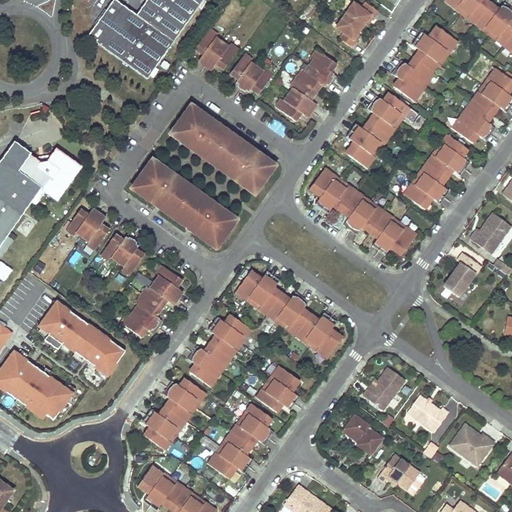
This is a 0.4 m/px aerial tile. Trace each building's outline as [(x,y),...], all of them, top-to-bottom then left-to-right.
[(201,0),(146,0),(135,16),(114,0),(87,38),(146,80),(172,42),(199,4),(201,0)] [(458,4),(465,9),(471,0),(446,0),(444,3),(454,11),(458,4)] [(486,0),(471,0),(465,9),(471,14),(466,20),(474,26),(492,4),(486,0)] [(344,15),(336,26),(343,32),(339,38),(352,47),(360,36),(358,33),(366,22),(369,24),(378,12),(365,2),(360,8),(352,3),(344,15)] [(498,9),(492,4),(474,26),(482,31),(486,26),(492,30),(509,8),(503,3),(498,9)] [(458,4),(454,11),(460,16),(465,9),(458,4)] [(499,36),(494,41),(503,48),(511,35),(511,19),(511,17),(511,9),(509,8),(492,30),(499,36)] [(465,9),(460,16),(466,20),(471,14),(465,9)] [(486,26),(482,31),(487,36),(492,30),(486,26)] [(435,27),(427,37),(421,33),(417,39),(441,56),(445,50),(452,55),(460,44),(435,27)] [(207,33),(215,39),(219,35),(210,29),(207,33)] [(492,30),(487,36),(494,41),(499,36),(492,30)] [(201,57),(198,62),(211,71),(214,67),(222,72),(235,53),(226,47),(221,43),(215,39),(207,33),(194,52),(201,57)] [(511,53),(511,50),(511,35),(503,48),(511,53)] [(412,45),(418,50),(412,58),(437,76),(442,68),(436,63),(441,56),(417,39),(412,45)] [(226,47),(235,53),(238,49),(230,43),(226,47)] [(311,61),(317,52),(312,49),(306,57),(311,61)] [(445,50),(441,56),(447,61),(452,55),(445,50)] [(305,118),(314,105),(310,101),(321,86),(325,89),(335,76),(330,73),(335,65),(317,52),(311,61),(303,72),(297,80),(292,87),(291,89),(283,100),(277,109),(295,122),(301,114),(305,118)] [(242,59),(251,65),(254,60),(245,54),(242,59)] [(436,63),(442,68),(447,61),(441,56),(436,63)] [(406,66),(401,61),(397,68),(420,85),(425,79),(431,83),(437,76),(412,58),(406,66)] [(236,83),(233,87),(246,97),(250,92),(257,97),(270,79),(262,73),(256,69),(251,65),(242,59),(229,77),(236,83)] [(262,73),(270,79),(274,74),(265,68),(262,73)] [(398,79),(392,87),(416,104),(421,97),(415,92),(420,85),(397,68),(392,74),(398,79)] [(292,77),(297,80),(303,72),(298,69),(292,77)] [(486,79),(491,83),(487,89),(511,106),(511,103),(511,97),(509,95),(511,91),(511,81),(494,69),(486,79)] [(291,89),(292,87),(297,80),(292,77),(286,86),(291,89)] [(425,79),(420,85),(426,90),(431,83),(425,79)] [(486,79),(482,85),(487,89),(491,83),(486,79)] [(415,92),(421,97),(426,90),(420,85),(415,92)] [(481,96),(487,89),(482,85),(476,93),(481,96)] [(481,96),(476,93),(471,100),(493,117),(500,109),(505,113),(511,106),(487,89),(481,96)] [(383,101),(376,97),(372,103),(396,120),(400,114),(406,118),(411,110),(388,93),(383,101)] [(103,103),(94,97),(90,103),(98,108),(103,103)] [(277,109),(283,100),(278,97),(272,105),(277,109)] [(465,108),(470,111),(466,117),(490,135),(494,128),(488,124),(493,117),(471,100),(465,108)] [(367,110),(373,114),(367,122),(391,138),(396,131),(391,127),(396,120),(372,103),(367,110)] [(183,128),(178,125),(170,136),(196,154),(202,146),(210,152),(207,156),(223,167),(226,163),(235,169),(229,178),(254,196),(260,186),(254,181),(262,170),(269,175),(276,165),(251,147),(247,145),(245,149),(217,129),(219,125),(217,124),(191,105),(184,116),(189,119),(183,128)] [(465,108),(461,114),(466,117),(470,111),(465,108)] [(176,124),(178,125),(183,128),(189,119),(184,116),(183,114),(176,124)] [(400,114),(396,120),(401,124),(406,118),(400,114)] [(460,124),(466,117),(461,114),(456,121),(460,124)] [(484,142),(490,135),(466,117),(460,124),(456,121),(450,129),(474,145),(479,138),(484,142)] [(391,127),(396,131),(401,124),(396,120),(391,127)] [(362,129),(356,126),(351,132),(375,149),(380,143),(385,146),(391,138),(367,122),(362,129)] [(247,145),(219,125),(217,129),(245,149),(247,145)] [(352,142),(345,153),(368,170),(376,159),(371,155),(375,149),(351,132),(346,138),(352,142)] [(440,142),(445,146),(441,152),(464,169),(469,163),(463,158),(469,151),(446,135),(440,142)] [(441,152),(445,146),(440,142),(436,148),(441,152)] [(375,149),(380,153),(385,146),(380,143),(375,149)] [(0,178),(1,179),(0,179),(0,257),(12,241),(4,236),(30,200),(36,205),(45,192),(57,201),(82,166),(56,147),(49,158),(37,159),(24,150),(15,144),(0,165),(0,178)] [(202,146),(196,154),(229,178),(235,169),(226,163),(223,167),(207,156),(210,152),(202,146)] [(436,159),(441,152),(436,148),(431,155),(436,159)] [(371,155),(376,159),(380,153),(375,149),(371,155)] [(436,159),(431,155),(425,163),(448,179),(454,172),(460,176),(464,169),(441,152),(436,159)] [(144,182),(139,178),(131,189),(155,206),(159,209),(161,205),(190,226),(187,229),(190,231),(215,248),(222,239),(217,235),(224,225),(229,229),(236,219),(210,200),(205,208),(197,203),(201,199),(183,186),(180,191),(174,186),(179,178),(153,159),(145,169),(151,173),(144,182)] [(419,171),(425,175),(420,182),(444,199),(449,192),(442,187),(448,179),(425,163),(419,171)] [(144,168),(137,177),(139,178),(144,182),(151,173),(145,169),(144,168)] [(326,168),(309,191),(320,199),(316,205),(322,209),(340,185),(333,180),(336,176),(326,168)] [(254,181),(260,186),(263,187),(271,176),(269,175),(262,170),(254,181)] [(420,182),(425,175),(419,171),(414,178),(420,182)] [(333,180),(340,185),(343,181),(336,176),(333,180)] [(210,200),(179,178),(174,186),(180,191),(183,186),(201,199),(197,203),(205,208),(210,200)] [(415,188),(420,182),(414,178),(410,184),(415,188)] [(511,178),(500,195),(511,203),(511,178)] [(349,185),(343,181),(340,185),(346,190),(349,185)] [(410,184),(402,195),(426,211),(433,201),(439,205),(444,199),(420,182),(415,188),(410,184)] [(346,190),(340,185),(322,209),(328,214),(333,208),(341,214),(357,191),(349,185),(346,190)] [(362,201),(364,197),(357,191),(341,214),(348,219),(343,225),(351,230),(368,206),(362,201)] [(362,201),(368,206),(371,202),(364,197),(362,201)] [(368,206),(375,210),(377,207),(371,202),(368,206)] [(161,205),(159,209),(187,229),(190,226),(161,205)] [(377,207),(375,210),(368,206),(351,230),(357,234),(361,228),(369,234),(385,212),(377,207)] [(68,229),(77,235),(82,239),(98,215),(92,211),(89,216),(81,210),(68,229)] [(390,222),(392,218),(385,212),(369,234),(378,240),(373,246),(380,251),(396,227),(390,222)] [(105,221),(98,215),(82,239),(88,243),(96,249),(110,231),(102,225),(105,221)] [(476,236),(471,242),(493,258),(511,230),(494,217),(479,238),(476,236)] [(390,222),(396,227),(399,223),(392,218),(390,222)] [(396,227),(403,232),(406,228),(399,223),(396,227)] [(222,239),(224,240),(231,230),(229,229),(224,225),(217,235),(222,239)] [(406,228),(403,232),(396,227),(380,251),(386,255),(390,249),(400,257),(415,235),(406,228)] [(77,235),(68,229),(65,233),(73,240),(77,235)] [(103,254),(111,260),(117,264),(134,241),(127,236),(124,241),(116,235),(103,254)] [(64,239),(56,255),(65,260),(73,244),(64,239)] [(140,246),(134,241),(117,264),(123,268),(131,274),(144,256),(137,250),(140,246)] [(96,249),(88,243),(85,248),(93,254),(96,249)] [(108,265),(111,260),(103,254),(100,258),(108,265)] [(458,266),(442,287),(457,298),(479,268),(461,256),(455,264),(458,266)] [(494,266),(508,276),(511,270),(511,268),(499,259),(494,266)] [(0,260),(0,278),(4,282),(13,269),(0,260)] [(45,265),(38,261),(33,269),(40,273),(45,265)] [(159,277),(165,269),(160,265),(154,274),(159,277)] [(131,274),(123,268),(119,272),(128,279),(131,274)] [(130,317),(124,326),(143,339),(149,332),(153,335),(163,322),(158,318),(169,303),(174,306),(183,293),(178,290),(184,282),(165,269),(159,277),(155,283),(150,289),(144,297),(138,306),(134,312),(130,317)] [(251,271),(234,294),(244,302),(248,296),(255,301),(272,277),(266,272),(261,279),(251,271)] [(117,274),(112,287),(119,290),(124,277),(117,274)] [(274,288),(279,282),(272,277),(255,301),(262,306),(258,311),(266,317),(282,294),(274,288)] [(144,297),(150,289),(146,285),(140,294),(144,297)] [(295,293),(290,299),(282,294),(266,317),(273,322),(277,316),(284,322),(301,298),(295,293)] [(144,297),(140,294),(134,303),(138,306),(144,297)] [(248,296),(244,302),(251,306),(255,301),(248,296)] [(303,309),(308,303),(301,298),(284,322),(291,327),(287,332),(296,338),(312,316),(311,315),(303,309)] [(255,301),(251,306),(258,311),(262,306),(255,301)] [(123,351),(73,317),(63,331),(57,327),(59,324),(60,325),(66,317),(65,317),(67,313),(54,303),(36,327),(46,335),(42,341),(55,351),(60,344),(83,360),(90,350),(92,352),(91,353),(98,358),(92,367),(106,376),(123,351)] [(323,313),(318,320),(312,316),(296,338),(301,342),(306,337),(313,342),(331,318),(323,313)] [(124,326),(130,317),(126,314),(120,323),(124,326)] [(223,322),(217,318),(213,324),(236,341),(240,335),(246,338),(251,331),(228,315),(223,322)] [(277,316),(273,322),(280,327),(284,322),(277,316)] [(331,329),(336,322),(331,318),(313,342),(319,346),(315,352),(327,361),(344,338),(331,329)] [(291,327),(284,322),(280,327),(287,332),(291,327)] [(207,331),(214,336),(209,343),(231,359),(236,352),(231,348),(236,341),(213,324),(207,331)] [(0,349),(11,335),(0,326),(0,349)] [(240,335),(236,341),(242,345),(246,338),(240,335)] [(306,337),(301,342),(309,348),(313,342),(306,337)] [(231,348),(236,352),(242,345),(236,341),(231,348)] [(313,342),(309,348),(315,352),(319,346),(313,342)] [(203,351),(197,346),(192,353),(216,369),(220,363),(226,367),(231,359),(209,343),(203,351)] [(53,420),(72,393),(33,366),(32,365),(20,382),(14,378),(26,361),(13,352),(0,369),(0,388),(2,390),(43,419),(46,415),(53,420)] [(212,376),(216,369),(192,353),(188,359),(194,363),(188,371),(211,387),(217,379),(212,376)] [(220,363),(216,369),(221,373),(226,367),(220,363)] [(270,377),(275,380),(270,387),(295,404),(299,398),(293,393),(300,383),(278,367),(270,377)] [(216,369),(212,376),(217,379),(221,373),(216,369)] [(381,411),(402,382),(385,369),(374,381),(372,380),(360,396),(381,411)] [(275,380),(270,377),(265,384),(270,387),(275,380)] [(178,387),(172,383),(167,389),(191,406),(195,400),(200,402),(205,395),(183,379),(178,387)] [(265,384),(261,390),(265,393),(270,387),(265,384)] [(290,411),(295,404),(270,387),(265,393),(261,390),(255,398),(277,414),(283,406),(290,411)] [(163,395),(168,400),(163,408),(186,423),(191,416),(186,412),(191,406),(167,389),(163,395)] [(436,411),(417,398),(405,414),(431,434),(446,415),(438,409),(436,411)] [(195,400),(191,406),(196,409),(200,402),(195,400)] [(244,411),(250,415),(245,422),(270,439),(274,433),(267,426),(272,420),(249,404),(244,411)] [(191,406),(186,412),(191,416),(196,409),(191,406)] [(157,416),(151,411),(147,417),(170,435),(175,428),(180,431),(186,423),(163,408),(157,416)] [(250,415),(244,411),(240,418),(245,422),(250,415)] [(354,415),(344,429),(360,441),(358,444),(357,446),(370,455),(382,438),(369,428),(370,426),(354,415)] [(143,436),(166,452),(171,444),(166,440),(170,435),(147,417),(142,424),(148,428),(143,436)] [(235,424),(240,428),(245,422),(240,418),(235,424)] [(240,428),(235,424),(229,432),(252,448),(258,441),(265,445),(270,439),(245,422),(240,428)] [(477,437),(464,427),(449,447),(475,467),(491,444),(479,434),(477,437)] [(175,428),(170,435),(175,438),(180,431),(175,428)] [(360,441),(344,429),(341,432),(358,444),(360,441)] [(229,444),(224,450),(249,468),(253,461),(246,456),(252,448),(229,432),(223,439),(229,444)] [(170,435),(166,440),(171,444),(175,438),(170,435)] [(229,444),(223,439),(219,445),(224,450),(229,444)] [(430,442),(423,453),(431,459),(438,447),(430,442)] [(219,445),(213,453),(219,457),(224,450),(219,445)] [(244,474),(249,468),(224,450),(219,457),(213,453),(206,463),(229,480),(237,469),(244,474)] [(418,471),(392,453),(374,478),(380,482),(382,479),(385,476),(395,483),(404,489),(418,471)] [(163,472),(152,464),(136,488),(147,495),(142,502),(149,507),(167,483),(160,477),(163,472)] [(511,469),(510,468),(499,482),(511,491),(511,469)] [(160,477),(167,483),(171,477),(163,472),(160,477)] [(385,476),(382,479),(392,486),(395,483),(385,476)] [(171,477),(167,483),(173,487),(177,482),(171,477)] [(0,506),(3,502),(0,500),(0,499),(9,485),(0,478),(0,506)] [(177,482),(173,487),(167,483),(149,507),(155,511),(160,505),(167,510),(184,486),(177,482)] [(188,511),(196,502),(188,497),(192,492),(184,486),(167,510),(170,511),(188,511)] [(296,486),(281,507),(287,511),(326,511),(329,509),(296,486)] [(188,497),(196,502),(199,498),(192,492),(188,497)] [(199,498),(196,502),(202,507),(206,502),(199,498)] [(475,511),(460,500),(453,510),(445,505),(440,511),(475,511)] [(206,502),(202,507),(196,502),(188,511),(215,511),(217,510),(206,502)]
